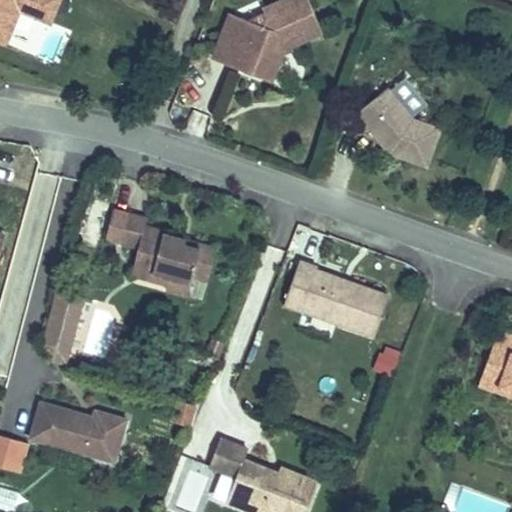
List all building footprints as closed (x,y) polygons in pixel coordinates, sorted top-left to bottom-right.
[(0,0),(0,45),(5,47),(18,13),(50,25),(59,0),(0,0)] [(235,60),(273,76),(286,45),(305,36),(325,27),(312,0),(277,0),(266,6),(271,16),(261,20),(253,16),(233,8),(215,52),(235,60)] [(206,65),(185,102),(217,119),(237,82),(206,65)] [(379,77),(345,112),(358,125),(364,118),(385,139),(422,156),(438,120),(408,106),(379,77)] [(144,225),(125,217),(114,245),(132,252),(128,264),(146,271),(143,278),(159,284),(157,291),(155,296),(176,304),(183,286),(198,292),(210,261),(186,251),(184,256),(177,253),(175,247),(160,241),(161,239),(141,232),(144,225)] [(184,256),(186,251),(175,247),(177,253),(184,256)] [(389,293),(316,268),(317,266),(299,260),(285,302),(305,309),(338,320),(376,333),(389,293)] [(123,278),(157,291),(159,284),(143,278),(146,271),(128,264),(123,278)] [(84,295),(58,288),(44,344),(70,351),(84,295)] [(511,390),(511,330),(506,328),(499,345),(511,350),(511,364),(503,387),(511,390)] [(70,351),(44,344),(41,352),(54,362),(66,365),(70,351)] [(511,390),(503,387),(511,364),(511,350),(499,345),(483,385),(511,396),(511,390)] [(80,409),(37,397),(27,433),(111,457),(123,414),(91,405),(88,416),(79,413),(80,409)] [(193,423),(198,403),(179,398),(174,417),(193,423)] [(0,468),(19,473),(27,441),(0,434),(0,468)] [(247,451),(222,441),(211,468),(235,478),(232,483),(240,486),(244,494),(240,502),(262,511),(265,505),(282,511),(303,511),(315,483),(279,468),(277,474),(243,460),(247,451)] [(227,497),(240,502),(244,494),(240,486),(232,483),(227,497)] [(0,502),(13,506),(17,490),(0,486),(0,502)]
